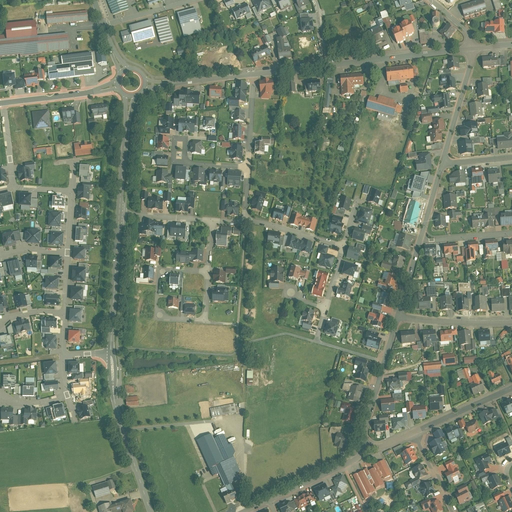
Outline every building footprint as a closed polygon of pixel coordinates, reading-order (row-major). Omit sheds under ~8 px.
[(128,9),(125,0),(107,0),(113,15),(128,9)] [(227,0),(224,2),(227,8),(235,5),(232,0),(227,0)] [(267,0),(257,0),(252,2),(255,8),(258,14),(259,13),(271,7),(267,0)] [(276,0),(278,4),(281,11),(291,6),(288,0),(276,0)] [(306,0),(295,0),(299,8),(308,4),(306,0)] [(498,0),(492,0),(496,12),(502,10),(498,0)] [(483,1),(477,3),(481,13),(486,11),(483,1)] [(368,8),(370,11),(375,8),(372,3),(362,8),(363,11),(368,8)] [(477,3),(473,4),(476,14),(481,13),(477,3)] [(246,4),(232,11),(236,20),(251,14),(246,4)] [(412,4),(404,7),(406,12),(415,10),(413,4),(412,4)] [(473,4),(467,6),(470,16),(476,14),(473,4)] [(467,6),(461,8),(464,18),(470,16),(467,6)] [(196,9),(177,14),(181,26),(184,37),(202,33),(196,9)] [(88,12),(47,16),(48,26),(88,22),(88,12)] [(300,22),(301,22),(309,21),(309,14),(300,15),(300,22)] [(439,14),(433,14),(433,21),(432,22),(431,24),(431,26),(432,28),(434,29),(437,30),(438,29),(439,29),(440,27),(441,26),(441,24),(440,22),(439,21),(439,14)] [(167,18),(154,21),(161,44),(173,41),(167,18)] [(381,18),(375,21),(379,28),(385,25),(381,18)] [(309,21),(301,22),(303,33),(313,32),(312,21),(309,21)] [(409,22),(400,27),(401,29),(405,38),(408,37),(409,37),(412,35),(414,34),(409,22)] [(6,42),(38,38),(36,23),(5,26),(6,42)] [(145,24),(141,26),(141,25),(140,26),(136,27),(135,27),(131,28),(131,31),(134,41),(135,43),(139,42),(140,42),(144,41),(145,41),(145,40),(149,39),(150,39),(154,38),(155,38),(150,23),(146,24),(145,24)] [(496,24),(487,24),(487,27),(485,29),(485,31),(486,32),(490,32),(490,33),(492,33),(492,32),(496,32),(496,24)] [(448,27),(443,33),(442,32),(440,34),(441,35),(448,41),(455,32),(448,27)] [(283,28),(277,31),(281,40),(283,39),(287,37),(283,28)] [(380,29),(372,33),(371,31),(371,32),(367,34),(373,46),(386,40),(380,29)] [(394,32),(392,33),(397,45),(400,43),(400,44),(404,42),(403,42),(406,40),(405,38),(401,29),(399,30),(394,32)] [(131,31),(122,34),(123,39),(124,44),(134,41),(131,31)] [(425,33),(420,34),(421,44),(430,43),(429,36),(425,36),(425,33)] [(58,36),(53,37),(48,37),(43,38),(38,38),(6,42),(5,42),(0,42),(0,57),(1,57),(2,57),(6,57),(7,57),(11,56),(12,56),(16,56),(17,56),(20,55),(20,58),(20,57),(24,57),(25,57),(29,56),(29,57),(30,57),(30,56),(34,56),(35,56),(34,56),(39,55),(39,56),(40,55),(40,54),(44,53),(45,53),(49,53),(50,53),(54,52),(55,52),(59,52),(60,52),(60,51),(64,51),(65,51),(69,51),(70,51),(68,35),(67,35),(63,36),(58,36)] [(283,39),(281,40),(277,40),(278,45),(278,46),(279,51),(278,51),(280,61),(291,59),(290,50),(285,50),(283,39)] [(261,50),(256,52),(260,61),(270,56),(267,49),(267,47),(266,47),(261,50)] [(260,61),(256,52),(251,54),(255,63),(260,61)] [(105,53),(97,54),(99,64),(107,63),(105,53)] [(494,58),(482,59),(483,68),(494,67),(497,67),(497,60),(494,60),(494,58)] [(458,60),(448,61),(449,70),(449,71),(451,70),(459,69),(458,60)] [(73,65),(75,78),(95,75),(93,62),(73,65)] [(73,65),(48,68),(50,81),(75,78),(73,65)] [(412,67),(386,70),(388,82),(399,81),(400,86),(407,85),(406,80),(413,79),(412,67)] [(43,71),(36,72),(37,74),(35,76),(37,76),(37,81),(44,80),(43,71)] [(350,76),(340,77),(341,87),(342,87),(342,96),(354,95),(353,86),(364,86),(363,75),(350,76)] [(14,76),(3,77),(5,88),(15,86),(15,82),(14,76)] [(35,76),(25,77),(26,82),(27,83),(28,87),(32,86),(34,88),(35,86),(38,85),(37,81),(37,76),(35,76)] [(291,78),(284,79),(285,86),(288,85),(289,94),(296,93),(295,84),(291,85),(291,78)] [(446,92),(455,91),(454,79),(444,80),(444,81),(441,82),(441,88),(445,87),(446,92)] [(269,81),(264,82),(260,83),(261,93),(262,93),(268,92),(274,91),(272,81),(269,82),(269,81)] [(320,81),(308,83),(308,85),(305,85),(306,91),(309,91),(309,93),(321,92),(320,81)] [(407,85),(400,86),(399,81),(401,93),(408,92),(407,85)] [(483,85),(479,86),(479,90),(478,91),(478,98),(488,97),(487,87),(487,85),(483,85)] [(332,86),(327,86),(324,109),(330,109),(333,87),(332,86)] [(423,89),(416,87),(414,92),(421,95),(423,89)] [(221,88),(211,88),(210,98),(221,98),(221,91),(221,88)] [(245,103),(245,97),(246,97),(247,91),(246,91),(241,91),(236,91),(235,100),(235,102),(239,103),(245,103)] [(184,93),(181,93),(180,96),(175,95),(175,106),(180,107),(180,104),(182,104),(182,107),(187,107),(187,104),(188,93),(184,92),(184,93)] [(192,93),(188,93),(187,104),(194,104),(194,103),(199,103),(199,94),(192,94),(192,93)] [(449,97),(434,98),(434,104),(440,103),(441,109),(440,109),(440,110),(450,108),(449,97)] [(403,107),(370,98),(366,109),(380,113),(395,117),(399,119),(403,107)] [(235,100),(230,99),(230,108),(233,108),(239,108),(239,103),(235,102),(235,100)] [(476,104),(470,105),(471,117),(472,118),(473,117),(481,116),(480,109),(481,109),(481,104),(476,105),(476,104)] [(107,106),(91,108),(92,113),(93,113),(93,117),(102,116),(102,117),(108,116),(107,106)] [(74,109),(63,111),(64,120),(73,119),(75,118),(74,115),(74,109)] [(242,113),(236,112),(235,122),(244,122),(244,119),(245,119),(245,116),(244,116),(244,113),(242,113)] [(43,113),(33,114),(35,125),(44,124),(44,129),(50,128),(49,116),(44,117),(43,116),(43,113)] [(395,117),(380,113),(378,119),(393,124),(395,117)] [(428,115),(422,115),(423,125),(433,123),(432,121),(431,114),(428,115)] [(173,120),(164,119),(164,129),(163,130),(170,130),(173,131),(173,120)] [(216,120),(206,119),(205,122),(204,122),(204,126),(205,126),(205,129),(208,129),(208,130),(212,131),(212,130),(215,130),(216,120)] [(433,123),(434,132),(441,132),(444,131),(443,120),(432,121),(433,123)] [(180,121),(180,126),(179,133),(187,133),(187,121),(180,121)] [(195,122),(187,121),(187,133),(194,134),(195,127),(195,122)] [(475,124),(465,125),(465,129),(462,129),(460,131),(461,137),(477,135),(477,130),(475,130),(475,124)] [(241,130),(234,129),(233,140),(243,141),(244,130),(241,130)] [(429,133),(430,144),(442,142),(441,132),(434,132),(429,133)] [(511,134),(505,135),(505,139),(498,139),(498,141),(497,141),(498,147),(498,150),(511,148),(511,138),(511,134)] [(168,140),(159,139),(158,150),(168,150),(168,147),(169,147),(169,143),(168,143),(168,140)] [(326,151),(326,147),(330,147),(330,140),(322,140),(321,151),(326,151)] [(471,142),(460,143),(460,144),(461,144),(461,151),(461,155),(472,154),(471,154),(470,146),(471,146),(471,142)] [(262,144),(256,143),(255,154),(264,155),(265,145),(265,144),(262,144)] [(91,144),(74,146),(76,156),(92,154),(92,150),(91,144)] [(194,145),(193,145),(192,146),(192,149),(191,149),(190,152),(192,154),(201,155),(201,151),(203,149),(201,147),(201,146),(194,145)] [(241,148),(233,148),(232,152),(231,152),(231,156),(232,156),(232,160),(241,160),(242,149),(241,148)] [(429,155),(420,156),(421,162),(416,163),(417,171),(431,169),(429,155)] [(164,158),(158,157),(158,159),(157,167),(167,167),(168,158),(164,158)] [(90,168),(81,168),(80,179),(81,179),(89,179),(90,168)] [(186,170),(176,169),(176,180),(186,181),(186,177),(186,170)] [(482,169),(472,170),(473,181),(483,180),(482,169)] [(204,171),(195,170),(195,176),(194,176),(194,183),(203,183),(204,171)] [(26,171),(19,172),(20,183),(31,182),(30,171),(26,171)] [(495,171),(488,172),(489,184),(494,183),(494,182),(500,182),(499,171),(495,171)] [(218,172),(215,172),(214,172),(211,172),(210,182),(214,182),(214,184),(217,184),(217,182),(221,183),(222,179),(222,173),(218,172)] [(243,173),(229,172),(228,187),(242,187),(243,173)] [(168,173),(158,173),(157,183),(167,184),(167,177),(168,173)] [(464,173),(454,174),(453,174),(452,176),(452,177),(450,178),(450,184),(455,184),(456,185),(465,184),(466,184),(465,179),(464,173)] [(410,191),(422,194),(426,181),(414,177),(410,191)] [(79,201),(89,201),(89,190),(83,190),(79,190),(79,201)] [(381,194),(372,191),(368,203),(378,206),(381,194)] [(11,195),(0,197),(0,207),(0,209),(2,209),(13,206),(11,195)] [(31,197),(20,196),(20,207),(30,208),(31,208),(31,201),(31,197)] [(456,196),(444,197),(446,210),(457,209),(456,196)] [(65,198),(52,197),(52,209),(65,209),(65,198)] [(258,198),(258,200),(255,199),(254,203),(254,202),(252,206),(253,207),(252,210),(261,212),(264,202),(262,201),(263,199),(258,198)] [(156,199),(156,200),(155,211),(159,211),(159,210),(162,211),(163,201),(160,200),(156,199)] [(351,201),(342,199),(339,209),(346,211),(348,212),(351,201)] [(188,203),(177,202),(177,212),(180,212),(180,213),(184,213),(188,213),(188,209),(188,203)] [(422,206),(411,203),(408,214),(419,217),(422,206)] [(239,206),(227,205),(227,212),(228,212),(228,215),(231,216),(235,216),(238,216),(239,206)] [(292,210),(285,208),(284,212),(286,213),(284,217),(289,219),(292,210)] [(346,211),(339,209),(337,208),(335,215),(344,217),(346,211)] [(360,208),(356,222),(363,224),(368,225),(372,212),(360,208)] [(284,212),(275,210),(273,219),(276,220),(276,221),(280,222),(280,221),(283,222),(284,217),(286,213),(284,212)] [(87,211),(77,211),(77,221),(86,221),(87,211)] [(511,211),(505,212),(505,215),(500,216),(501,226),(506,226),(506,225),(511,224),(511,211)] [(62,215),(50,214),(49,228),(52,228),(61,229),(62,222),(62,216),(62,215)] [(419,217),(408,214),(404,225),(415,228),(419,217)] [(301,217),(294,215),(291,225),(298,227),(298,226),(301,218),(301,217)] [(485,215),(474,216),(474,218),(472,219),(473,228),(480,228),(485,228),(484,216),(485,216),(485,215)] [(485,216),(484,216),(485,228),(487,227),(487,229),(493,228),(492,221),(492,215),(485,216)] [(343,219),(334,217),(332,223),(333,223),(341,225),(343,219)] [(445,217),(436,218),(436,222),(436,229),(446,228),(445,217)] [(317,222),(309,220),(307,228),(306,230),(314,232),(317,222)] [(396,221),(394,230),(402,232),(404,223),(396,221)] [(154,223),(145,222),(144,226),(144,232),(146,232),(153,233),(154,224),(154,223)] [(341,225),(333,223),(330,232),(334,233),(333,234),(337,235),(337,234),(341,235),(344,226),(341,225)] [(163,225),(154,224),(153,233),(157,233),(157,236),(162,236),(163,225)] [(187,225),(172,224),(171,238),(186,239),(187,225)] [(370,229),(363,227),(362,231),(365,232),(364,234),(369,236),(371,229),(370,229)] [(222,234),(217,233),(217,234),(217,243),(217,245),(217,246),(218,246),(223,246),(224,246),(224,243),(227,241),(227,240),(227,236),(230,236),(231,236),(231,230),(231,229),(224,229),(223,229),(222,229),(222,234)] [(355,229),(352,240),(362,243),(364,234),(365,232),(362,231),(355,229)] [(79,230),(77,230),(76,243),(83,244),(84,236),(87,236),(87,230),(79,230)] [(42,233),(28,231),(28,235),(27,243),(27,245),(42,246),(42,233)] [(281,235),(270,233),(268,243),(268,245),(273,246),(273,244),(279,245),(280,237),(281,235)] [(15,234),(3,237),(6,249),(18,247),(17,242),(15,234)] [(64,236),(52,235),(51,247),(63,248),(64,236)] [(411,239),(400,236),(397,246),(397,248),(408,251),(411,239)] [(296,240),(289,237),(289,238),(286,248),(293,250),(294,249),(296,241),(296,240)] [(312,244),(305,242),(304,244),(302,251),(302,252),(309,254),(312,244)] [(395,243),(390,242),(388,249),(396,251),(397,248),(397,246),(394,245),(395,243)] [(497,242),(486,242),(486,251),(488,251),(488,257),(492,256),(491,251),(498,250),(497,242)] [(478,243),(468,244),(468,252),(465,252),(466,256),(466,262),(475,261),(475,257),(472,257),(472,252),(478,251),(478,243)] [(511,243),(509,244),(509,243),(503,243),(504,253),(505,253),(506,254),(508,256),(511,255),(511,253),(511,252),(511,243)] [(366,247),(357,244),(356,250),(360,251),(360,252),(364,253),(366,247)] [(458,245),(444,246),(445,255),(449,255),(449,254),(453,253),(453,256),(458,255),(458,245)] [(328,249),(321,247),(319,254),(322,255),(322,254),(326,256),(328,249)] [(436,247),(425,248),(425,256),(436,255),(436,247)] [(356,250),(350,248),(347,258),(358,261),(360,252),(360,251),(356,250)] [(82,250),(76,250),(75,261),(87,262),(87,251),(82,250)] [(156,251),(147,251),(146,261),(156,262),(156,257),(156,251)] [(203,252),(193,252),(193,257),(193,261),(192,262),(202,262),(203,252)] [(190,254),(178,253),(177,263),(189,264),(189,261),(193,261),(193,257),(189,257),(190,254)] [(326,256),(322,254),(322,255),(319,264),(322,265),(321,267),(326,268),(327,267),(331,268),(334,258),(326,256)] [(38,257),(27,256),(26,269),(37,270),(38,262),(38,257)] [(405,260),(395,257),(392,267),(401,270),(403,263),(404,263),(405,260)] [(63,260),(52,259),(52,270),(58,270),(63,271),(63,260)] [(20,262),(9,265),(11,271),(12,277),(23,275),(20,262)] [(345,264),(342,275),(353,279),(355,273),(356,274),(358,268),(345,264)] [(301,270),(292,267),(289,279),(298,281),(299,276),(303,278),(304,273),(300,272),(301,270)] [(154,270),(145,269),(145,271),(144,271),(144,274),(145,275),(145,280),(149,280),(153,280),(153,277),(154,276),(154,274),(153,274),(154,270)] [(79,270),(73,270),(72,284),(86,285),(87,271),(79,270)] [(283,270),(273,270),(273,274),(272,274),(271,275),(271,277),(272,278),(273,278),(273,282),(279,282),(279,283),(282,283),(282,279),(283,279),(283,275),(282,275),(283,270)] [(329,275),(319,272),(316,280),(317,280),(325,283),(327,283),(329,275)] [(225,274),(215,273),(215,276),(214,276),(214,280),(215,280),(215,283),(225,284),(225,274)] [(179,276),(171,276),(171,275),(170,275),(170,286),(170,285),(173,286),(173,287),(176,287),(176,286),(179,286),(179,285),(180,279),(180,276),(179,276)] [(397,278),(388,275),(385,285),(388,286),(394,288),(396,282),(397,281),(398,279),(397,278)] [(47,280),(47,289),(57,290),(58,280),(47,280)] [(354,288),(343,285),(341,290),(337,289),(335,295),(350,300),(354,288)] [(227,287),(218,286),(217,292),(225,293),(225,294),(228,295),(228,290),(227,290),(227,287)] [(315,288),(314,287),(312,295),(323,298),(325,290),(323,290),(315,288)] [(435,289),(427,289),(427,291),(428,291),(429,298),(436,297),(435,289)] [(76,290),(72,290),(71,302),(83,303),(84,291),(76,290)] [(217,292),(213,292),(213,301),(224,302),(225,298),(225,297),(225,294),(225,293),(217,292)] [(390,297),(382,294),(382,295),(383,295),(382,300),(381,299),(379,305),(382,307),(389,308),(392,297),(391,297),(391,296),(390,297)] [(26,295),(15,298),(18,310),(28,307),(28,306),(26,297),(26,295)] [(422,296),(415,296),(416,310),(420,310),(420,309),(422,309),(422,310),(423,310),(423,309),(429,309),(430,309),(429,299),(422,300),(422,296)] [(46,308),(60,308),(60,298),(54,298),(46,297),(46,308)] [(451,298),(442,298),(442,310),(446,310),(448,309),(449,310),(450,310),(451,310),(451,309),(451,308),(451,298)] [(468,298),(457,299),(457,312),(468,311),(468,298)] [(485,298),(476,299),(477,308),(474,308),(475,312),(486,312),(486,307),(485,299),(485,298)] [(178,301),(169,300),(169,302),(168,303),(168,305),(169,306),(169,308),(178,309),(178,303),(178,301)] [(504,301),(492,301),(492,312),(504,312),(504,301)] [(186,306),(185,313),(185,315),(195,315),(195,307),(194,306),(191,306),(186,306)] [(315,313),(305,310),(304,314),(303,318),(302,321),(304,322),(312,324),(313,321),(314,317),(315,313)] [(75,312),(71,312),(71,323),(83,324),(83,312),(75,312)] [(380,317),(374,316),(373,321),(374,322),(373,326),(381,329),(382,327),(383,327),(386,319),(380,317)] [(331,319),(330,325),(337,327),(338,328),(340,322),(331,319)] [(58,320),(46,320),(46,328),(46,329),(52,329),(58,329),(58,320)] [(18,335),(30,332),(28,322),(16,324),(17,327),(18,335)] [(312,324),(304,322),(302,329),(311,331),(313,324),(312,324)] [(327,324),(324,335),(334,338),(337,327),(330,325),(327,324)] [(378,332),(370,329),(368,337),(370,337),(376,339),(378,332)] [(490,330),(478,331),(480,346),(491,345),(490,330)] [(414,332),(401,334),(402,345),(416,343),(414,332)] [(435,332),(423,333),(424,344),(425,344),(425,343),(429,342),(429,344),(435,343),(436,343),(435,332)] [(451,332),(441,333),(442,342),(452,341),(451,336),(451,332)] [(470,332),(459,333),(461,346),(469,345),(470,347),(476,347),(475,341),(471,342),(470,332)] [(74,334),(70,334),(69,343),(79,344),(80,334),(74,334)] [(8,337),(0,338),(0,343),(1,350),(13,347),(12,338),(8,339),(8,337)] [(58,338),(48,337),(47,350),(57,351),(58,338)] [(376,339),(370,337),(367,348),(379,352),(382,341),(376,339)] [(366,362),(357,359),(355,365),(360,367),(359,371),(358,372),(355,379),(365,382),(368,371),(364,370),(365,367),(365,366),(366,362)] [(57,364),(44,365),(46,377),(54,376),(59,376),(57,364)] [(79,365),(70,365),(70,370),(69,370),(69,373),(70,373),(70,375),(73,375),(79,375),(79,374),(79,365)] [(469,369),(457,373),(461,382),(472,378),(469,369)] [(440,370),(427,371),(428,378),(441,377),(440,370)] [(472,378),(475,385),(470,387),(474,395),(484,391),(477,375),(472,378)] [(490,379),(493,386),(502,382),(499,375),(495,377),(490,379)] [(15,378),(4,378),(4,390),(15,390),(15,386),(15,378)] [(354,382),(345,380),(342,390),(350,393),(352,387),(354,382)] [(399,380),(387,381),(388,393),(393,392),(393,390),(400,389),(399,380)] [(47,384),(46,384),(47,393),(60,391),(59,383),(56,383),(47,384)] [(34,384),(26,384),(26,388),(23,388),(23,396),(23,398),(34,398),(34,384)] [(80,386),(73,387),(74,396),(82,395),(82,398),(86,398),(86,395),(87,395),(86,389),(89,389),(89,385),(80,386)] [(363,390),(352,387),(350,393),(349,395),(348,396),(349,397),(348,401),(359,404),(363,390)] [(402,394),(394,395),(394,399),(393,400),(394,402),(402,402),(402,394)] [(138,397),(126,398),(127,406),(139,405),(138,397)] [(441,399),(430,400),(431,411),(443,410),(441,399)] [(393,400),(381,401),(383,412),(395,411),(394,402),(393,400)] [(511,400),(502,405),(507,415),(511,412),(511,400)] [(67,419),(64,406),(54,408),(54,410),(52,411),(53,417),(55,422),(67,419)] [(211,410),(213,419),(233,415),(232,406),(211,410)] [(85,407),(78,409),(80,420),(91,418),(88,407),(85,407)] [(413,409),(413,413),(414,419),(426,418),(425,407),(413,409)] [(48,419),(53,417),(52,411),(54,410),(54,408),(46,410),(48,419)] [(350,410),(347,409),(346,411),(343,421),(353,424),(356,412),(350,410)] [(14,411),(2,411),(2,421),(10,421),(14,421),(14,418),(14,411)] [(37,411),(25,411),(25,418),(25,422),(29,422),(37,422),(37,411)] [(488,412),(479,416),(484,425),(492,422),(491,420),(498,417),(495,411),(489,414),(488,412)] [(25,422),(25,418),(19,417),(18,426),(28,426),(29,422),(25,422)] [(402,419),(393,420),(394,430),(399,429),(400,427),(405,427),(404,422),(403,422),(402,419)] [(463,421),(458,423),(461,429),(466,427),(465,426),(466,426),(463,421)] [(380,422),(374,423),(375,426),(374,426),(374,430),(375,430),(375,433),(386,432),(385,423),(384,422),(380,422)] [(474,423),(472,424),(472,423),(466,426),(465,426),(466,427),(469,434),(478,430),(474,423)] [(449,430),(445,432),(450,441),(458,437),(459,436),(457,431),(455,427),(452,429),(451,428),(448,430),(449,430)] [(441,430),(433,434),(436,440),(444,436),(441,430)] [(340,435),(338,434),(338,436),(335,444),(339,445),(338,448),(343,449),(344,447),(346,447),(349,437),(340,435)] [(210,469),(216,466),(220,474),(225,487),(231,485),(234,483),(231,477),(236,475),(241,473),(233,457),(235,453),(232,445),(229,447),(224,436),(214,441),(211,435),(197,442),(210,469)] [(439,440),(430,445),(436,456),(438,455),(440,456),(442,455),(443,453),(445,452),(439,440)] [(506,444),(495,448),(500,459),(510,454),(506,444)] [(402,448),(394,452),(397,457),(402,455),(402,454),(405,453),(402,448)] [(405,453),(402,454),(402,455),(405,460),(407,461),(408,464),(411,463),(413,463),(415,462),(415,461),(416,460),(415,457),(415,456),(413,453),(411,450),(405,453)] [(488,456),(476,461),(481,472),(481,473),(484,471),(488,469),(487,466),(487,464),(491,463),(488,456)] [(374,469),(365,473),(364,471),(358,475),(357,474),(353,476),(365,500),(369,498),(368,495),(372,493),(371,492),(374,491),(371,486),(374,484),(376,489),(380,486),(380,485),(382,484),(380,478),(383,477),(384,479),(391,476),(383,461),(373,466),(374,469)] [(452,461),(445,465),(448,470),(453,467),(455,466),(452,461)] [(216,466),(210,469),(213,477),(220,474),(216,466)] [(421,466),(412,471),(416,479),(417,481),(419,480),(426,476),(421,466)] [(455,470),(453,467),(448,470),(450,473),(445,475),(449,483),(453,481),(454,481),(453,479),(456,478),(457,479),(458,479),(460,478),(456,470),(455,470)] [(486,475),(482,477),(485,482),(487,481),(487,480),(492,477),(490,473),(486,475)] [(337,480),(334,482),(336,487),(338,490),(339,489),(347,485),(342,476),(337,479),(337,480)] [(497,476),(488,480),(493,490),(502,486),(497,476)] [(419,480),(417,481),(416,479),(410,482),(413,488),(421,484),(419,480)] [(107,484),(93,488),(96,498),(110,494),(107,484)] [(425,486),(421,488),(422,491),(421,491),(423,495),(424,495),(426,498),(434,494),(432,491),(433,490),(431,486),(430,487),(429,484),(425,486)] [(325,485),(321,487),(319,488),(318,488),(314,490),(320,501),(325,499),(324,498),(330,496),(329,494),(325,485)] [(465,485),(457,489),(459,494),(465,491),(467,493),(468,493),(465,485)] [(338,490),(336,487),(332,489),(333,492),(336,498),(342,495),(339,489),(338,490)] [(225,493),(222,495),(227,505),(238,500),(233,490),(229,492),(225,493)] [(459,494),(455,496),(460,505),(467,501),(466,499),(469,498),(467,493),(465,491),(459,494)] [(502,493),(494,497),(496,502),(499,500),(500,502),(505,500),(504,498),(502,493)] [(310,494),(303,497),(308,506),(311,504),(311,503),(313,502),(310,494)] [(303,497),(297,500),(301,508),(304,507),(304,508),(308,506),(303,497)] [(500,502),(499,502),(501,506),(503,509),(503,511),(506,511),(511,509),(511,505),(508,498),(505,500),(500,502)] [(429,500),(421,504),(423,509),(428,506),(428,505),(431,504),(429,500)] [(132,501),(121,504),(121,505),(112,507),(113,511),(117,511),(123,510),(123,511),(133,511),(132,506),(133,506),(132,501)] [(295,502),(289,504),(292,511),(298,509),(295,502)] [(438,502),(430,506),(432,511),(441,511),(443,511),(438,502)] [(288,503),(285,505),(284,504),(279,506),(281,511),(291,511),(292,511),(289,504),(288,503)]
